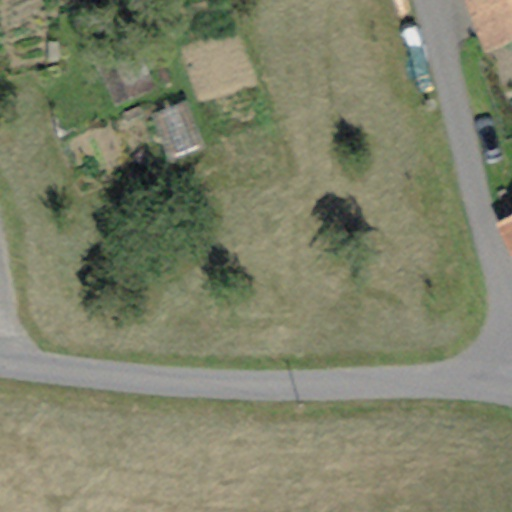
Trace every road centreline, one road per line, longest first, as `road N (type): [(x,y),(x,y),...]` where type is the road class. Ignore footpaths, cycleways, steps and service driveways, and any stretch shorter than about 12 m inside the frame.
road 1 (unclassified): [(0,362),(170,387),(511,393)]
road 2 (track): [(429,0),(511,335)]
